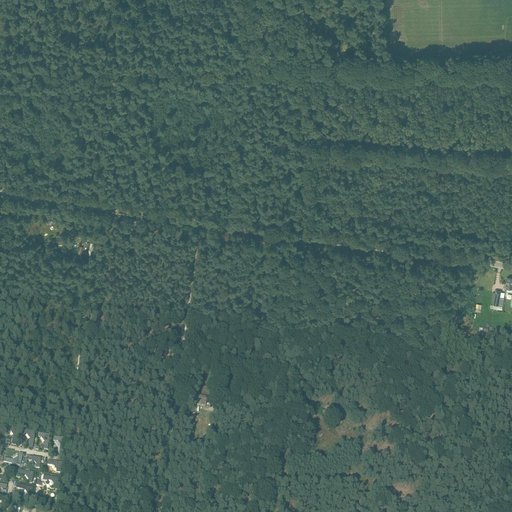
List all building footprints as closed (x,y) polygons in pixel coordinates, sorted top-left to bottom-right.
[(90,243),(82,242),(80,253),(88,255),(90,243)] [(494,300),(492,308),(497,309),(498,309),(500,294),(495,293),(494,300)] [(208,396),(198,395),(196,404),(207,406),(208,396)] [(19,427),(9,426),(8,430),(11,431),(13,434),(12,444),(16,445),(19,427)] [(35,431),(23,429),(23,433),(27,434),(30,438),(29,448),(33,448),(35,431)] [(48,450),(50,434),(40,433),(39,437),(42,437),(45,442),(44,449),(48,450)] [(64,454),(65,438),(54,437),(54,441),(58,441),(60,445),(59,454),(64,454)] [(5,458),(4,462),(21,465),(23,454),(19,453),(18,457),(14,460),(5,458)] [(42,458),(29,456),(28,460),(34,461),(37,465),(37,468),(40,468),(42,458)] [(62,462),(48,460),(48,465),(54,465),(57,469),(57,472),(61,473),(62,462)] [(34,472),(17,470),(16,474),(26,475),(29,479),(29,482),(32,482),(34,472)] [(60,478),(43,475),(43,479),(52,481),(55,485),(54,488),(58,489),(60,478)] [(34,488),(17,484),(16,488),(25,490),(28,494),(27,497),(31,498),(34,488)]
